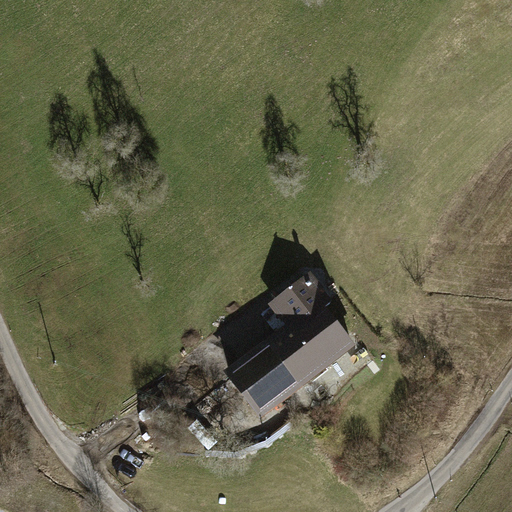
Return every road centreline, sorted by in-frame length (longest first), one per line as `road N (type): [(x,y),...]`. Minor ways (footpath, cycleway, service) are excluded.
road 1 (unclassified): [(130,511),(44,422),(0,331)]
road 2 (unclassified): [(511,383),(445,467),(395,511)]
